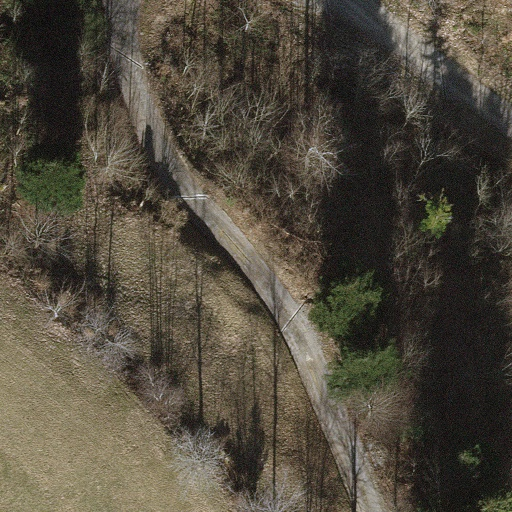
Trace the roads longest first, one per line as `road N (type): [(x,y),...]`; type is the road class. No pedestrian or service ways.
road 1 (track): [(374,511),(300,318),(165,161),(114,20),(118,0)]
road 2 (track): [(337,0),(511,129)]
